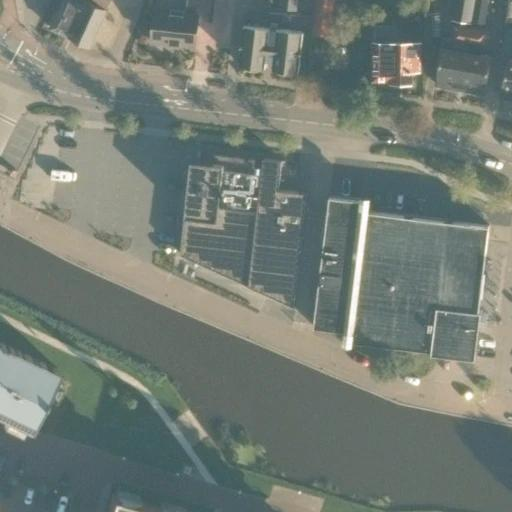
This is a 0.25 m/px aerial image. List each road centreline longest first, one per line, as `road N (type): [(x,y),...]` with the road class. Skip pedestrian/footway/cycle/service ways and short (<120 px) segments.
road 1 (residential): [(0,213),(402,390),(511,414)]
road 2 (unclassified): [(511,164),(434,141),(233,115)]
road 3 (unclassified): [(20,84),(68,103),(233,115)]
road 4 (unclassified): [(233,115),(188,96),(90,85),(32,62)]
road 5 (residential): [(267,511),(97,464)]
